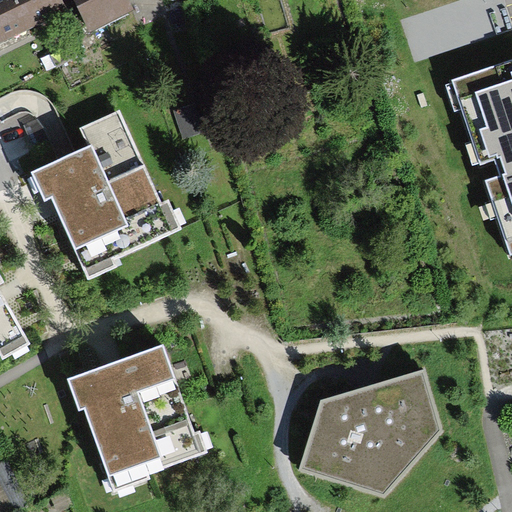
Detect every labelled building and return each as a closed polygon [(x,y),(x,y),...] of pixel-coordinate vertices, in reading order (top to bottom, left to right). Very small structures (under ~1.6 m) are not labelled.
[(67,0),(0,0),(0,45),(74,14),(67,0)] [(127,0),(78,0),(90,26),(131,8),(127,0)] [(511,68),(454,88),(481,171),(495,166),(501,183),(485,188),(510,262),(511,261),(511,68)] [(193,104),(175,109),(184,139),(202,133),(193,104)] [(120,256),(181,230),(168,200),(160,203),(119,111),(79,129),(87,149),(28,175),(43,208),(52,204),(86,282),(124,265),(120,256)] [(0,285),(5,283),(0,273),(0,355),(2,359),(29,343),(0,291),(0,285)] [(168,347),(69,381),(111,503),(210,469),(168,347)] [(422,375),(323,404),(301,469),(385,497),(439,432),(422,375)]
